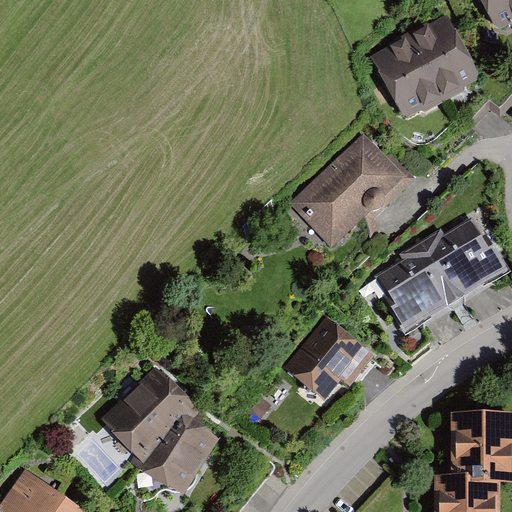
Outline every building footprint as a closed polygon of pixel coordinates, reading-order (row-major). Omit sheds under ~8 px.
[(511,26),(511,0),(477,0),(496,35),(511,26)] [(446,20),(407,41),(441,104),(480,83),(446,20)] [(441,104),(407,41),(370,61),(404,124),(441,104)] [(363,141),(291,207),(331,251),(368,217),(375,218),(382,216),(384,209),(384,203),(403,185),(363,141)] [(441,232),(417,246),(454,309),(511,277),(477,218),(444,237),(441,232)] [(454,309),(417,246),(398,257),(402,262),(370,280),(404,338),(454,309)] [(351,391),(376,361),(370,356),(364,352),(363,351),(359,348),(327,321),(285,372),(325,404),(326,403),(338,388),(342,383),(351,391)] [(159,373),(107,421),(145,478),(184,501),(222,448),(197,425),(201,419),(159,373)] [(511,419),(454,419),(454,484),(438,484),(438,511),(503,511),(504,490),(511,489),(511,419)] [(77,511),(28,477),(2,511),(77,511)]
